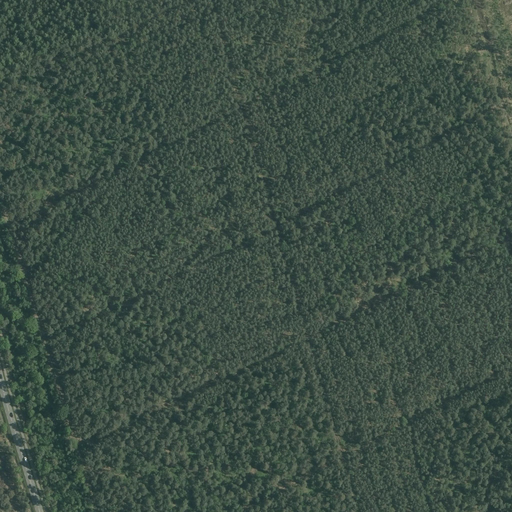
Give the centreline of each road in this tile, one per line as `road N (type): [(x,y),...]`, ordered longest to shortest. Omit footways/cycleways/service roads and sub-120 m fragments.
road 1 (track): [(211,0),(358,511)]
road 2 (track): [(0,202),(95,511)]
road 3 (track): [(469,0),(511,138)]
road 4 (primary): [(39,511),(0,379)]
